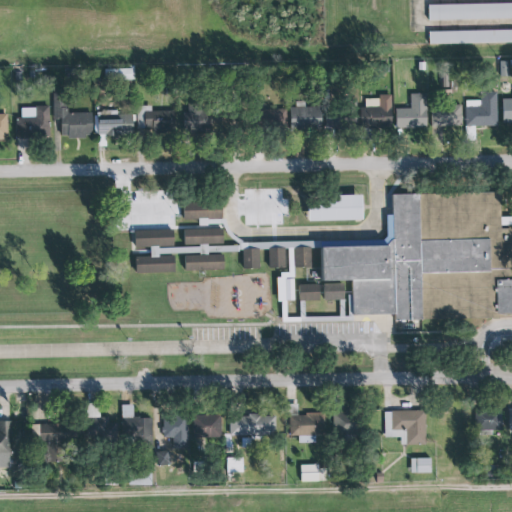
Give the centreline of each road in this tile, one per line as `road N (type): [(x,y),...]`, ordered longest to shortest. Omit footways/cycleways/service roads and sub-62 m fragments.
road 1 (track): [(0,503),(511,486)]
road 2 (residential): [(0,387),(511,373)]
road 3 (residential): [(0,172),(511,159)]
